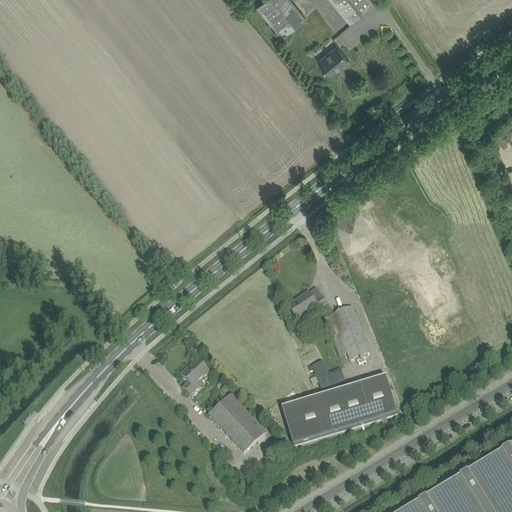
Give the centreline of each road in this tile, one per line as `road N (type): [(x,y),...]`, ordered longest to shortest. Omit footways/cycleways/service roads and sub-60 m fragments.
road 1 (secondary): [(48,434),(154,324),(327,186),(511,56)]
road 2 (unclassified): [(309,511),(511,386)]
